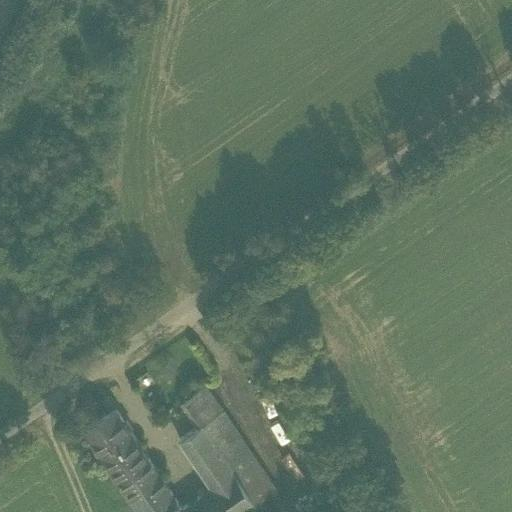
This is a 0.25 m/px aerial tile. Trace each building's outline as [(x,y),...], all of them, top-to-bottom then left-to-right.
[(222,409),(205,384),(184,399),(201,423),(202,423),(222,409)] [(114,407),(83,429),(101,456),(132,434),(114,407)] [(240,436),(222,409),(202,423),(220,450),(240,436)] [(220,450),(202,423),(201,423),(179,439),(211,487),(202,493),(215,511),(241,511),(256,502),(220,450)] [(174,511),(182,507),(132,434),(101,456),(139,511),(174,511)] [(276,489),(240,436),(220,450),(256,502),(276,489)] [(182,507),(174,511),(215,511),(202,493),(182,507)]
